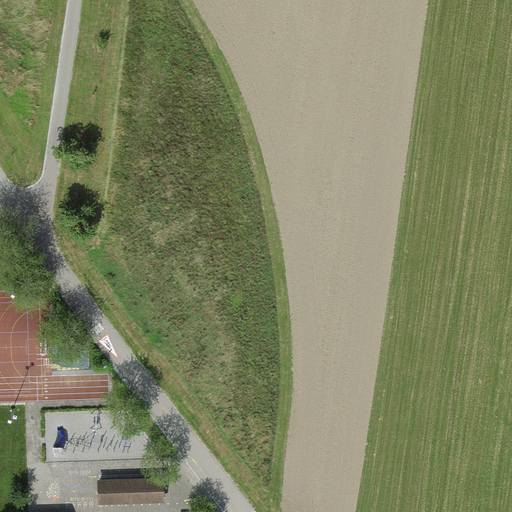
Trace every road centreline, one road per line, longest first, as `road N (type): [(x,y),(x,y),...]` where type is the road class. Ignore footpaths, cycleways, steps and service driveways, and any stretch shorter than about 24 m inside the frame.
road 1 (residential): [(243,511),(23,218)]
road 2 (unclassified): [(23,218),(46,199),(52,179),(77,0)]
